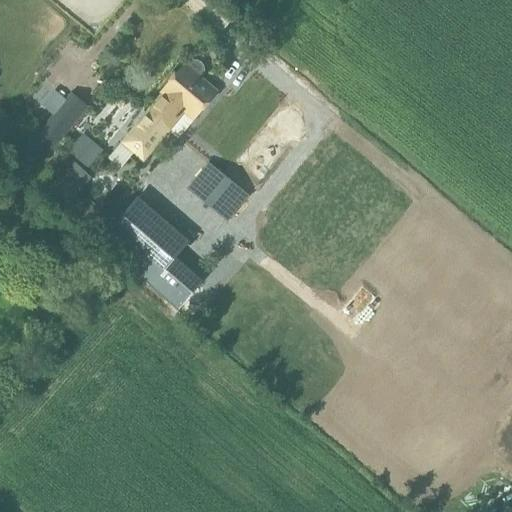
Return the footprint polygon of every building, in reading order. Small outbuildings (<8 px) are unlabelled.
[(136,127),(122,144),(143,161),(183,112),(193,120),(216,93),(199,79),(202,76),(203,72),(202,67),(199,64),(195,62),(191,62),(187,64),(184,67),(183,66),(161,93),(162,94),(146,115),(142,112),(132,124),(136,127)] [(271,83),(217,149),(186,190),(227,223),(247,198),(249,199),(315,119),(271,83)] [(55,117),(30,147),(45,160),(80,118),(65,105),(55,117)] [(185,247),(134,203),(101,241),(179,309),(199,286),(171,262),(185,247)] [(326,281),(303,282),(328,249),(336,255),(342,247),(308,247),(307,246),(278,247),(262,267),(274,267),(274,274),(293,288),(300,288),(300,295),(310,302),(326,281)] [(452,246),(368,352),(377,359),(364,375),(379,387),(476,265),(452,246)] [(214,254),(196,271),(213,288),(231,272),(214,254)] [(244,311),(258,289),(250,283),(235,304),(244,311)] [(336,324),(352,299),(344,294),(329,319),(336,324)] [(271,301),(230,356),(238,361),(279,306),(271,301)] [(307,361),(322,341),(315,336),(300,355),(307,361)]
